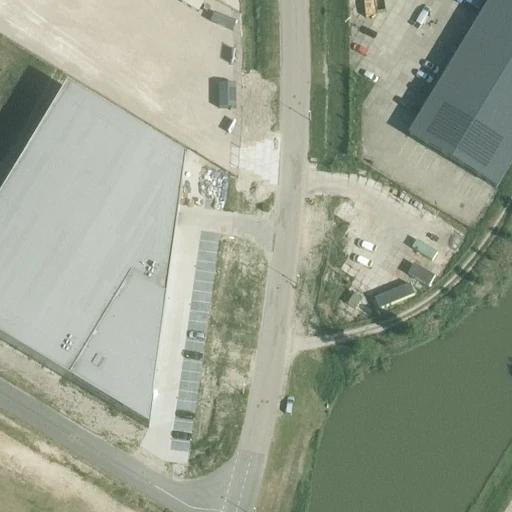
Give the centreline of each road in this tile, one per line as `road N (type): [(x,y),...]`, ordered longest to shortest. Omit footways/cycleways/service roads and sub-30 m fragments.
road 1 (unclassified): [(236,511),(279,322),(301,0)]
road 2 (track): [(511,198),(474,259),(424,307),(371,332),(275,344)]
road 3 (unclassified): [(0,394),(187,508),(234,511)]
